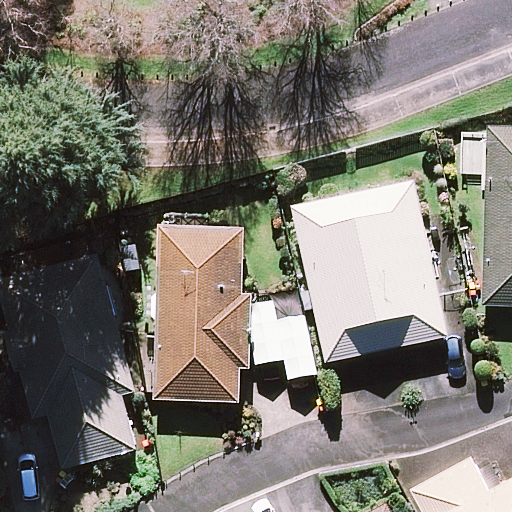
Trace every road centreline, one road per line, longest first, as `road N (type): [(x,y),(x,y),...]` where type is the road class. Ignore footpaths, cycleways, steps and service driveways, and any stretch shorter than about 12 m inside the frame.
road 1 (residential): [(511,22),(327,91),(224,112),(109,114),(0,90)]
road 2 (residential): [(511,396),(401,434),(295,446),(165,511)]
